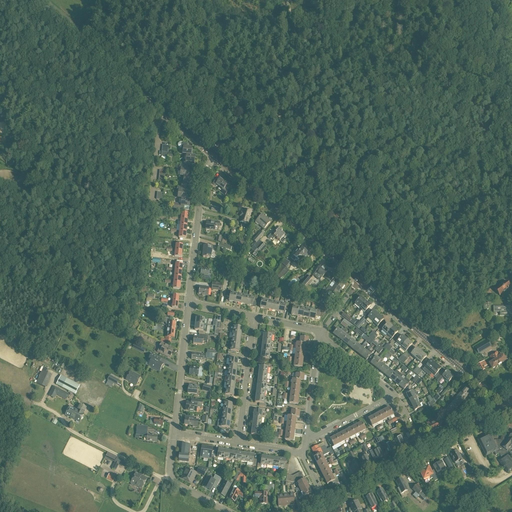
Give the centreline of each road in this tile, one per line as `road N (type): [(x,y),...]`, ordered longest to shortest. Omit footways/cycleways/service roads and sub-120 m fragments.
road 1 (primary): [(215,155),(36,0)]
road 2 (primary): [(506,404),(360,280)]
road 3 (primary): [(360,280),(215,155)]
road 4 (residential): [(188,302),(202,177),(215,155)]
road 5 (residential): [(173,433),(188,302)]
road 6 (residential): [(238,443),(253,316)]
